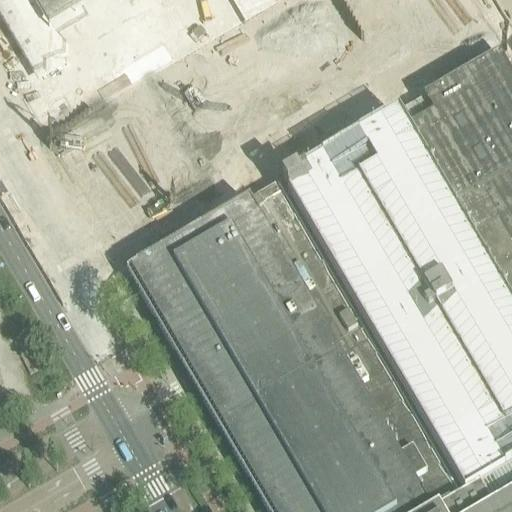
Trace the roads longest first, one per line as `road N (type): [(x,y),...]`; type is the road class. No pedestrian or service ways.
road 1 (secondary): [(111,417),(0,228)]
road 2 (residential): [(111,417),(0,482)]
road 3 (residential): [(21,511),(131,450)]
